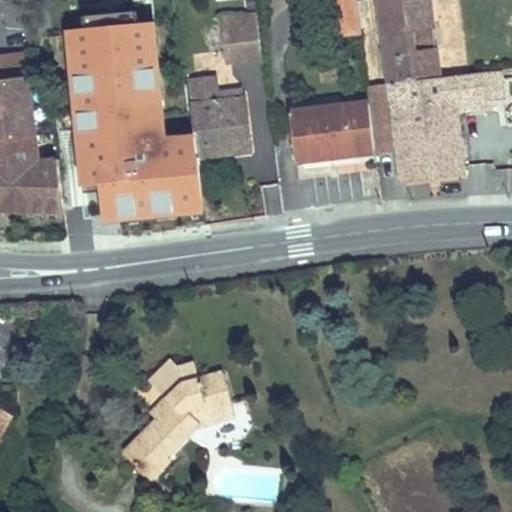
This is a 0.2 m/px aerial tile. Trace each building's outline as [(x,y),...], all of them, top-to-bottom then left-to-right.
[(357,0),(327,0),(332,40),(362,36),(357,0)] [(357,0),(362,36),(384,34),(391,86),(440,79),(429,0),(357,0)] [(256,13),(223,15),(229,62),(263,60),(256,13)] [(84,31),(71,32),(85,177),(89,176),(90,180),(106,178),(109,213),(204,204),(200,159),(198,138),(172,140),(162,25),(149,26),(148,16),(83,22),(84,31)] [(0,226),(67,228),(58,131),(36,133),(30,61),(0,63),(0,226)] [(198,138),(200,159),(251,156),(247,104),(245,78),(226,79),(226,67),(215,67),(216,106),(197,107),(198,138)] [(391,86),(368,89),(370,103),(374,139),(396,137),(401,184),(464,178),(458,116),(457,107),(468,106),(487,104),(484,74),(440,79),(391,86)] [(296,164),(376,156),(374,139),(370,103),(290,111),(296,164)] [(468,106),(457,107),(458,116),(469,115),(468,106)] [(166,401),(120,454),(148,483),(166,463),(162,459),(197,422),(196,416),(230,406),(220,370),(182,380),(164,399),(166,401)] [(0,437),(15,411),(0,404),(0,437)]
